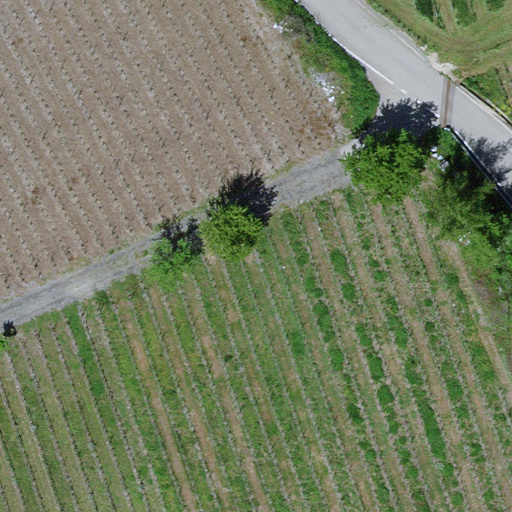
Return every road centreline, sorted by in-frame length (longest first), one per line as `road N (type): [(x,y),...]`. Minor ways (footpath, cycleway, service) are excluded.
road 1 (track): [(0,333),(451,112)]
road 2 (unclassified): [(327,0),(427,86),(511,179)]
